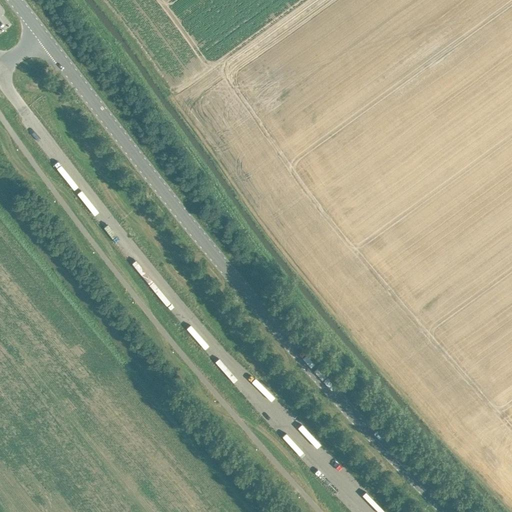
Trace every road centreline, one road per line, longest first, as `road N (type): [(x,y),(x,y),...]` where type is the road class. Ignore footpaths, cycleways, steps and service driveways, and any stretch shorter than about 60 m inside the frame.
road 1 (tertiary): [(444,511),(276,335),(41,37)]
road 2 (unclassified): [(370,511),(208,345),(0,77)]
